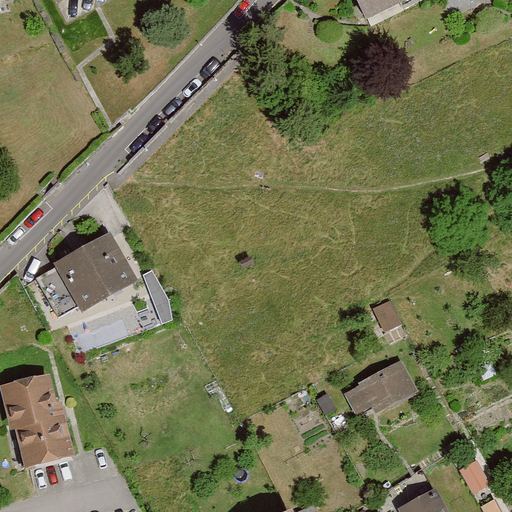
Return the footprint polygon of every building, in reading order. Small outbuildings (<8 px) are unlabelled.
[(357,0),(366,19),(405,0),(357,0)] [(84,312),(135,282),(109,239),(36,282),(60,321),(82,308),(84,312)] [(169,302),(152,272),(143,277),(155,307),(169,302)] [(377,406),(410,389),(400,369),(348,395),(357,412),(375,403),(377,406)] [(20,428),(30,467),(71,457),(59,409),(54,410),(47,381),(6,391),(15,429),(20,428)] [(443,511),(422,470),(373,502),(378,511),(443,511)]
